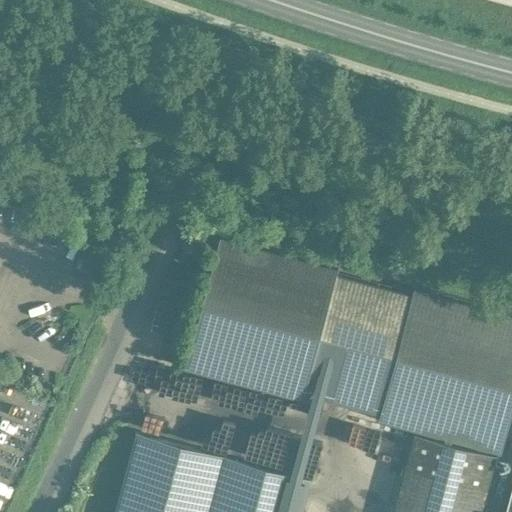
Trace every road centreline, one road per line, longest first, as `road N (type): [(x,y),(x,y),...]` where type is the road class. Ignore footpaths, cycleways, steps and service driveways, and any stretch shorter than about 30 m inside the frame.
road 1 (unclassified): [(42,511),(169,232)]
road 2 (secondary): [(265,0),(511,74)]
